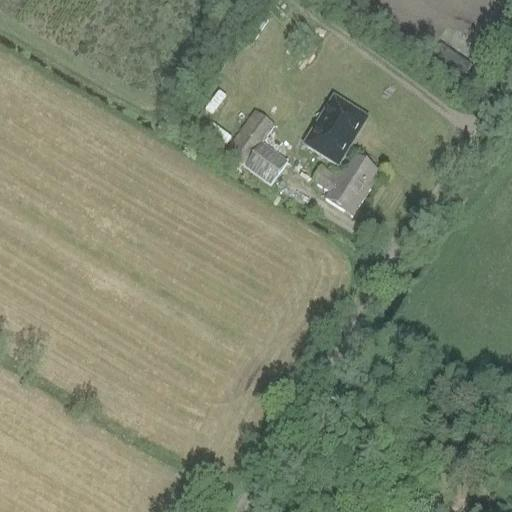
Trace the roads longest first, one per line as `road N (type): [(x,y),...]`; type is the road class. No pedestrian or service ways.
road 1 (track): [(241,511),(511,78)]
road 2 (unknown): [(389,274),(377,249),(301,190)]
